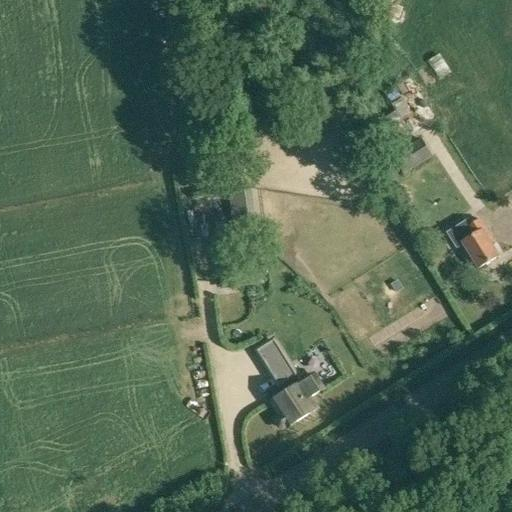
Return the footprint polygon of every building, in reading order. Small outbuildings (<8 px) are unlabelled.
[(453,68),(441,74),(449,90),(461,85),(453,68)] [(380,155),(392,176),(400,171),(402,175),(431,158),(420,139),(407,147),(403,141),(410,137),(409,135),(437,118),(411,75),(383,93),(395,112),(377,124),(383,134),(379,136),(388,151),(380,155)] [(430,182),(445,174),(438,160),(423,167),(430,182)] [(392,194),(401,208),(413,201),(404,186),(392,194)] [(230,192),(235,241),(257,239),(251,189),(230,192)] [(463,245),(478,269),(498,257),(490,243),(493,241),(480,218),(470,224),(467,220),(445,234),(455,250),(463,245)] [(239,262),(238,254),(223,256),(227,283),(255,279),(252,260),(239,262)] [(280,385),(267,393),(273,401),(271,402),(277,412),(271,415),(270,421),(273,427),(279,429),(286,424),(288,427),(316,408),(310,399),(326,389),(317,375),(301,385),(279,351),(278,351),(264,360),(280,385)] [(328,421),(341,415),(335,400),(321,407),(328,421)] [(321,411),(315,416),(288,434),(302,454),(335,432),(321,411)]
